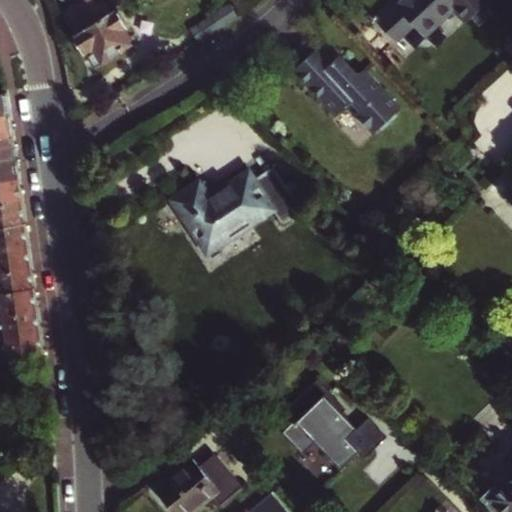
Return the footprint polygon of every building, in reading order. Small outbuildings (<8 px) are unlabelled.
[(79,34),(115,12),(108,0),(79,0),(81,3),(67,11),(79,34)] [(416,29),(423,37),(440,22),(442,24),(457,11),(468,23),(490,3),(486,0),(406,0),(405,1),(404,0),(397,0),(377,18),(373,19),(396,44),(412,29),(416,29)] [(234,5),(217,16),(224,28),(241,17),(234,5)] [(130,23),(122,8),(115,12),(79,34),(78,41),(82,48),(87,50),(96,65),(132,44),(124,31),(129,28),(128,24),(130,23)] [(224,28),(217,16),(194,30),(202,41),(224,28)] [(322,49),(296,72),(339,119),(353,105),(360,114),(358,116),(376,136),(382,130),(384,132),(398,119),(397,117),(403,111),(367,73),(360,76),(343,58),(335,64),(322,49)] [(0,115),(12,114),(9,91),(0,92),(0,115)] [(0,137),(15,135),(12,114),(0,115),(0,137)] [(0,159),(18,157),(15,135),(0,137),(0,159)] [(0,181),(21,178),(18,157),(0,159),(0,181)] [(280,171),(304,207),(314,200),(291,164),(280,171)] [(174,198),(210,253),(276,209),(285,222),(305,210),(304,207),(280,171),(277,166),(258,178),(253,170),(213,196),(203,180),(174,198)] [(0,205),(25,202),(21,178),(0,181),(0,205)] [(0,227),(28,223),(25,202),(0,205),(0,227)] [(0,312),(1,313),(3,334),(7,358),(46,353),(28,223),(0,227),(0,312)] [(332,396),(317,380),(290,406),(300,416),(284,432),(303,450),(318,436),(331,450),(327,454),(341,468),(367,442),(355,430),(358,428),(329,400),(332,396)] [(368,418),(358,428),(355,430),(367,442),(359,451),(364,457),(385,436),(368,418)] [(198,466),(194,461),(157,490),(175,511),(191,511),(213,495),(221,505),(241,489),(213,454),(198,466)] [(511,511),(511,474),(489,497),(495,503),(492,507),(496,511),(511,511)] [(290,511),(274,493),(252,511),(247,511),(245,511),(290,511)]
